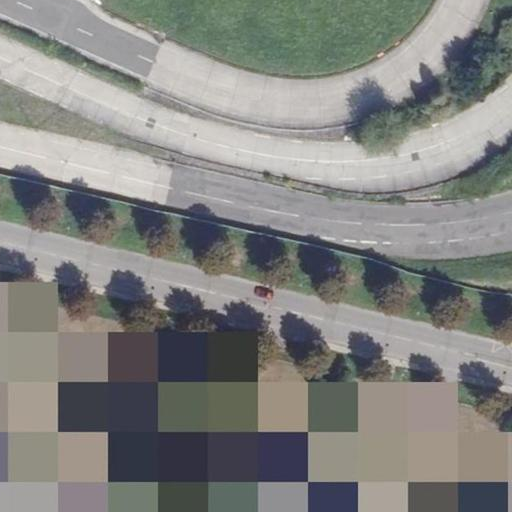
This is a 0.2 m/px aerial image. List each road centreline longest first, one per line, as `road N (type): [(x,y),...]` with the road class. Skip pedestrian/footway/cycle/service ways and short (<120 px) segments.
road 1 (residential): [(511,368),(0,245)]
road 2 (unclassified): [(13,0),(239,95),(315,107),(365,96),(404,76),(446,39),(465,0)]
